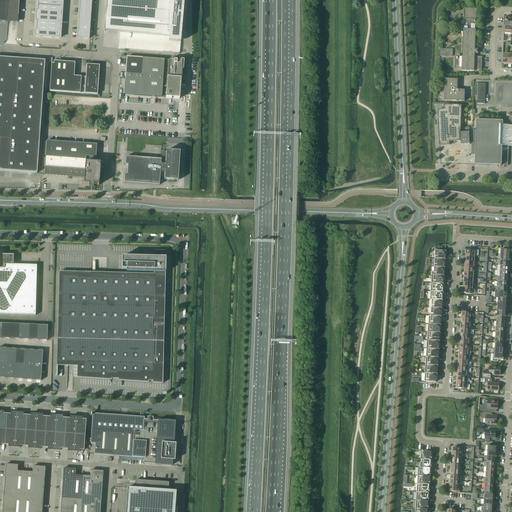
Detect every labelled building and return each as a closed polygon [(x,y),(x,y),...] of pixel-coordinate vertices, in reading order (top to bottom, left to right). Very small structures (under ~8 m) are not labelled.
[(0,0),(0,21),(5,22),(8,22),(10,22),(18,22),(19,0),(0,0)] [(60,37),(60,31),(59,31),(60,22),(61,22),(62,10),(61,10),(61,11),(60,11),(61,1),(62,1),(62,2),(63,2),(62,0),(38,0),(37,9),(36,9),(35,21),(36,21),(36,20),(37,20),(36,30),(35,30),(35,29),(34,36),(60,37)] [(79,0),(77,38),(88,39),(90,0),(79,0)] [(106,0),(104,31),(105,31),(106,19),(121,20),(120,32),(169,36),(168,41),(180,42),(181,37),(183,0),(106,0)] [(0,170),(37,173),(44,73),(45,61),(0,57),(0,170)] [(125,84),(124,95),(166,98),(179,99),(179,98),(179,94),(181,94),(182,61),(169,60),(166,60),(142,58),(126,57),(125,84)] [(74,76),(75,63),(54,61),(53,64),(51,64),(49,91),(97,95),(99,65),(86,65),(85,77),(74,76)] [(458,79),(445,79),(444,101),(457,101),(459,101),(465,101),(465,94),(465,90),(457,90),(458,79)] [(475,83),(474,95),(477,96),(477,104),(485,104),(485,84),(478,84),(475,83)] [(50,95),(49,104),(50,104),(53,104),(56,104),(59,104),(59,105),(60,105),(60,104),(63,105),(66,105),(69,105),(70,105),(73,105),(73,106),(76,106),(79,106),(80,106),(84,106),(87,107),(87,106),(91,107),(104,108),(104,98),(50,95)] [(461,124),(462,105),(451,105),(451,106),(447,105),(447,109),(438,110),(439,145),(450,145),(450,142),(452,142),(452,143),(455,143),(455,141),(460,141),(460,131),(461,131),(461,124)] [(48,120),(48,129),(102,133),(102,128),(102,124),(97,123),(96,123),(90,123),(86,123),(83,122),(83,123),(79,122),(78,122),(75,122),(72,122),(69,122),(69,121),(68,121),(68,122),(65,121),(62,121),(59,121),(58,121),(55,121),(55,120),(52,120),(52,121),(49,120),(48,120)] [(509,121),(503,121),(477,120),(476,130),(472,130),(471,155),(475,155),(475,165),(508,166),(508,146),(509,121)] [(96,152),(97,145),(46,141),(44,174),(43,174),(43,175),(84,178),(84,184),(89,185),(88,187),(93,188),(93,185),(99,185),(100,163),(95,163),(96,152)] [(161,151),(161,159),(126,157),(125,165),(128,165),(127,174),(125,174),(124,183),(159,185),(160,178),(164,178),(164,180),(178,181),(180,152),(166,151),(166,152),(161,151)] [(435,259),(446,259),(445,259),(445,257),(446,257),(446,251),(435,250),(435,259)] [(154,275),(165,275),(166,258),(166,255),(166,251),(154,251),(154,254),(154,258),(122,257),(121,270),(126,270),(126,272),(154,272),(154,277),(154,275)] [(0,314),(35,316),(36,265),(13,265),(13,255),(0,254),(0,314)] [(445,265),(446,259),(435,259),(434,267),(445,268),(445,267),(444,267),(444,265),(445,265)] [(445,273),(445,268),(434,267),(434,272),(432,272),(431,272),(431,275),(432,275),(444,276),(443,276),(444,273),(445,273)] [(57,339),(56,376),(57,376),(57,366),(77,366),(77,377),(111,380),(111,378),(118,379),(118,380),(148,383),(148,381),(153,381),(153,383),(162,383),(165,275),(154,275),(154,277),(91,275),(91,273),(59,272),(57,339)] [(444,282),(444,276),(432,275),(431,283),(444,284),(443,284),(443,282),(444,282)] [(443,290),(444,284),(431,283),(431,291),(443,292),(442,292),(442,290),(443,290)] [(443,298),(443,292),(431,291),(430,299),(443,300),(442,300),(442,298),(443,298)] [(442,306),(443,300),(430,299),(430,300),(432,300),(431,308),(442,309),(442,308),(441,308),(441,306),(442,306)] [(442,314),(442,309),(431,308),(431,314),(433,314),(432,316),(429,316),(442,317),(441,316),(441,314),(442,314)] [(441,322),(442,317),(429,316),(428,324),(441,325),(440,325),(440,322),(441,322)] [(10,339),(10,324),(1,324),(0,339),(10,339)] [(19,339),(19,324),(10,324),(10,339),(19,339)] [(28,340),(29,325),(19,324),(19,339),(28,340)] [(441,331),(441,325),(428,324),(428,332),(440,333),(439,333),(440,331),(441,331)] [(37,340),(38,325),(29,325),(28,340),(37,340)] [(37,340),(47,341),(47,326),(38,325),(37,340)] [(440,339),(440,333),(428,332),(427,340),(440,341),(439,341),(439,339),(440,339)] [(439,347),(440,341),(427,340),(427,349),(439,349),(438,349),(438,347),(439,347)] [(15,364),(16,349),(7,348),(6,363),(15,364)] [(24,365),(25,350),(16,349),(15,364),(24,365)] [(439,355),(439,349),(427,349),(426,357),(439,358),(439,357),(438,357),(438,355),(439,355)] [(33,365),(34,350),(25,350),(24,365),(33,365)] [(42,366),(43,352),(43,351),(34,350),(33,365),(42,366)] [(438,363),(439,358),(426,357),(425,365),(438,366),(437,366),(437,363),(438,363)] [(14,379),(15,364),(6,363),(5,378),(14,379)] [(23,380),(24,365),(15,364),(14,379),(23,380)] [(32,380),(33,365),(24,365),(23,380),(32,380)] [(41,381),(42,366),(33,365),(32,380),(41,381)] [(438,372),(438,366),(425,365),(425,373),(438,374),(437,374),(437,371),(438,372)] [(497,367),(496,366),(493,366),(493,367),(490,367),(490,370),(488,371),(483,371),(483,377),(490,378),(491,375),(500,375),(500,367),(497,367)] [(437,380),(438,374),(425,373),(424,381),(430,382),(436,382),(436,380),(437,380)] [(492,383),(492,379),(485,378),(484,382),(488,382),(488,390),(499,391),(499,383),(492,383)] [(467,391),(467,383),(457,383),(457,388),(461,389),(461,390),(463,390),(467,391)] [(497,409),(498,401),(488,401),(488,406),(484,405),(483,412),(491,412),(491,409),(497,409)] [(0,446),(1,446),(0,446),(0,444),(9,445),(9,446),(8,446),(8,447),(20,448),(20,447),(20,446),(29,446),(29,448),(28,448),(60,450),(59,450),(60,449),(68,449),(68,450),(68,451),(80,452),(80,451),(79,451),(79,450),(84,450),(86,419),(81,419),(82,418),(70,417),(70,418),(62,418),(62,417),(62,416),(50,415),(50,416),(51,416),(51,417),(42,416),(42,415),(31,414),(31,416),(22,415),(22,414),(23,414),(23,413),(11,412),(11,413),(11,414),(3,413),(3,412),(0,411),(0,446)] [(489,415),(489,413),(481,412),(481,417),(486,417),(485,424),(496,424),(497,416),(489,415)] [(143,430),(97,427),(98,414),(92,413),(91,433),(95,433),(94,454),(144,458),(144,463),(155,464),(161,465),(171,465),(172,460),(175,460),(176,443),(173,443),(175,422),(164,421),(158,420),(143,419),(143,430)] [(485,438),(485,440),(490,441),(490,438),(495,439),(496,431),(485,430),(485,438)] [(421,460),(432,460),(432,455),(431,455),(431,452),(425,451),(425,452),(423,451),(423,454),(421,454),(421,460)] [(432,461),(432,460),(421,460),(422,460),(422,462),(421,462),(420,468),(431,469),(431,463),(430,463),(430,461),(432,461)] [(23,496),(25,472),(17,471),(18,465),(5,464),(5,469),(3,494),(23,496)] [(23,496),(43,497),(45,467),(33,466),(32,472),(25,472),(23,496)] [(81,500),(83,476),(75,475),(76,470),(76,469),(63,468),(61,499),(81,500)] [(418,476),(430,477),(431,474),(431,471),(430,471),(430,469),(431,469),(420,468),(418,468),(418,476)] [(81,500),(80,511),(100,511),(101,501),(103,476),(103,471),(98,471),(96,471),(91,470),(91,471),(90,476),(83,476),(81,500)] [(430,477),(418,476),(417,484),(430,485),(430,479),(429,479),(429,477),(430,477)] [(175,507),(176,491),(168,490),(169,482),(136,480),(135,488),(127,487),(126,503),(124,503),(123,511),(176,511),(177,507),(175,507)] [(430,485),(417,484),(417,492),(429,493),(430,487),(429,487),(429,485),(430,485)] [(429,493),(417,492),(416,500),(429,501),(429,496),(428,495),(428,493),(429,493)] [(21,511),(23,496),(3,494),(1,511),(21,511)] [(41,511),(43,497),(23,496),(21,511),(41,511)] [(80,511),(81,500),(61,499),(60,511),(80,511)] [(429,501),(416,500),(415,509),(428,509),(429,504),(427,504),(428,501),(429,501)]
